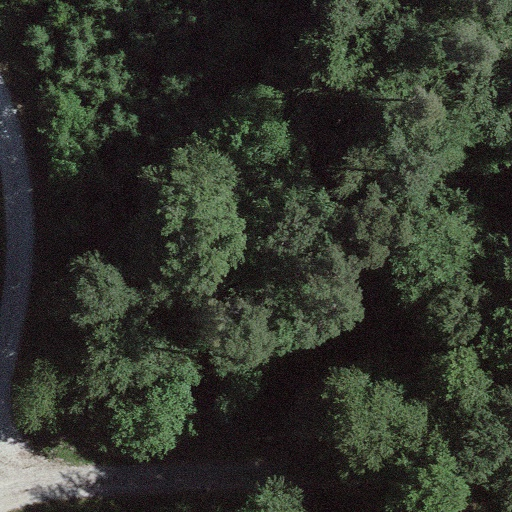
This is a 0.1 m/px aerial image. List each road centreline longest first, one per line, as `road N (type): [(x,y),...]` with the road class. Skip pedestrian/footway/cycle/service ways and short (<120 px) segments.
road 1 (track): [(511,469),(314,496),(0,468)]
road 2 (track): [(0,124),(15,275),(0,334)]
